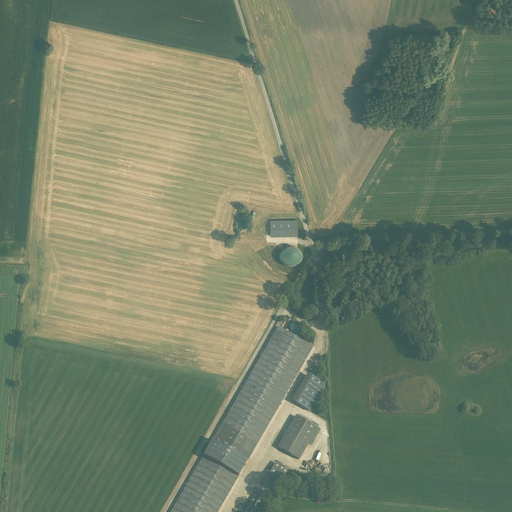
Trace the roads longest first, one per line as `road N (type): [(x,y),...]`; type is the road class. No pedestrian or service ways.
road 1 (track): [(164,511),(321,250),(310,241),(236,0)]
road 2 (unclassified): [(320,336),(325,247),(511,233)]
road 3 (track): [(266,486),(454,511)]
